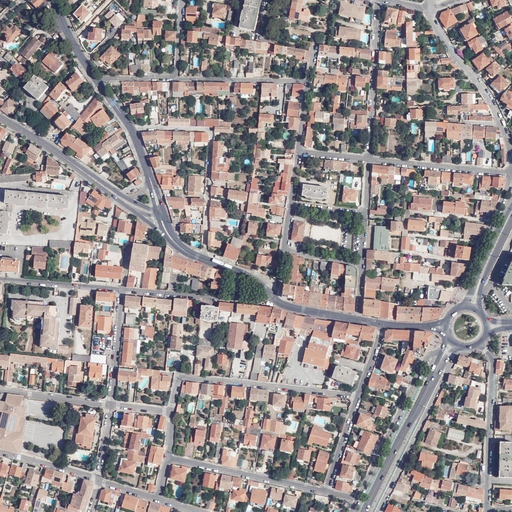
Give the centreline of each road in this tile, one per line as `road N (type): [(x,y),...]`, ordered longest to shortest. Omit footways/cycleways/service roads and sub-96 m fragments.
road 1 (residential): [(356,396),(178,376),(168,412)]
road 2 (residential): [(129,126),(210,130),(204,258)]
road 3 (primary): [(440,360),(366,511)]
road 4 (residential): [(440,360),(418,368),(356,498)]
road 5 (residential): [(378,511),(445,374),(440,360)]
road 6 (residential): [(284,305),(120,290)]
road 7 (residential): [(165,456),(323,491)]
road 8 (residential): [(365,159),(377,0)]
road 9 (residential): [(365,159),(510,174)]
road 10 (residential): [(500,125),(427,10)]
road 11 (residential): [(307,80),(174,79)]
road 12 (secondary): [(106,187),(0,117)]
road 13 (residential): [(478,342),(491,359),(486,464)]
road 14 (residential): [(510,174),(466,271),(475,284)]
road 15 (residential): [(0,280),(120,290)]
